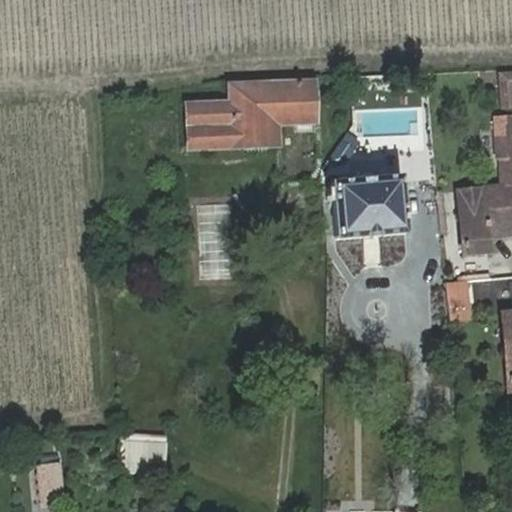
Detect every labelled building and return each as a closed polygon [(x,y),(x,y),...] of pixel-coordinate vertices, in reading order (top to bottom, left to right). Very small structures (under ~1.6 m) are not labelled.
[(511,72),(503,73),(506,108),(511,107),(511,89),(511,88),(511,72)] [(184,104),(187,149),(276,146),(276,126),(314,124),(312,82),(227,86),(227,102),(184,104)] [(454,192),(459,256),(488,254),(488,238),(511,236),(511,212),(509,186),(511,185),(511,120),(496,121),(499,189),(454,192)] [(329,183),(334,240),(404,234),(399,178),(329,183)] [(445,284),(447,307),(467,306),(465,282),(445,284)] [(511,312),(500,313),(507,392),(511,391),(511,312)] [(119,471),(162,475),(163,445),(118,441),(119,471)] [(57,464),(37,467),(42,504),(62,501),(57,464)]
